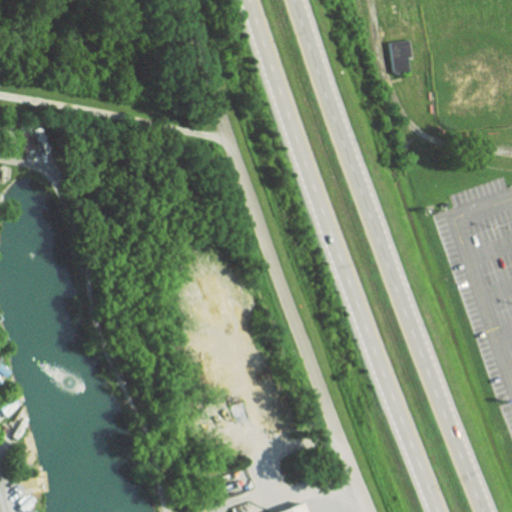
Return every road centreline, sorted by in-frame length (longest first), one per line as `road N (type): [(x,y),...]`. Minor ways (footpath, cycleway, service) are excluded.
road 1 (trunk): [(248,0),(322,217),(439,511)]
road 2 (residential): [(368,511),(179,0)]
road 3 (trunk): [(482,511),(293,0)]
